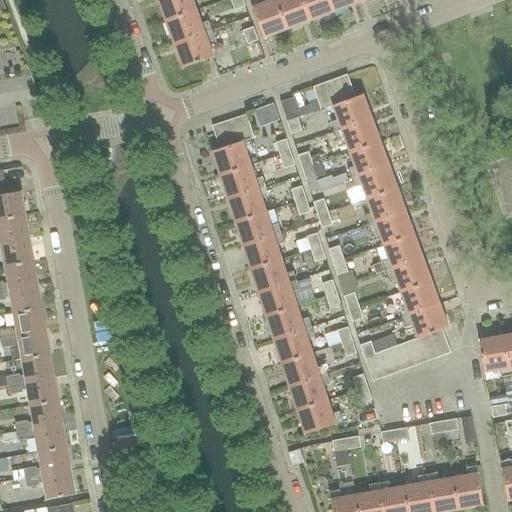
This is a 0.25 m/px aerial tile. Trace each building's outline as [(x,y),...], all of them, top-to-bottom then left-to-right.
[(158,0),(166,22),(197,10),(192,0),(158,0)] [(246,7),(243,0),(231,0),(235,11),(246,7)] [(287,29),(276,0),(273,0),(263,4),(261,0),(252,0),(250,1),(264,38),(287,29)] [(311,21),(303,0),(276,0),(287,29),(311,21)] [(334,12),(329,0),(303,0),(311,21),(334,12)] [(357,3),(356,0),(329,0),(334,12),(357,3)] [(202,24),(197,10),(166,22),(175,45),(212,31),(209,22),(202,24)] [(258,40),(254,27),(243,31),(248,44),(258,40)] [(216,40),(212,31),(175,45),(184,68),(214,57),(209,43),(216,40)] [(348,75),(337,79),(346,102),(356,98),(348,75)] [(346,102),(337,79),(325,83),(334,106),(346,102)] [(334,106),(325,83),(314,87),(322,110),(333,106),(334,106)] [(298,118),(322,110),(314,87),(304,91),(309,104),(304,106),(301,95),(281,102),(291,134),(296,132),(302,130),(298,118)] [(364,95),(356,98),(346,102),(334,106),(333,106),(339,120),(332,123),(335,132),(372,118),(364,95)] [(259,109),(266,126),(284,118),(278,102),(259,109)] [(247,115),(235,119),(243,142),(250,140),(254,138),(247,115)] [(381,141),(372,118),(335,132),(339,141),(345,139),(350,152),(381,141)] [(243,142),(235,119),(224,122),(231,145),(243,142)] [(231,145),(224,122),(213,126),(220,149),(231,145)] [(291,152),(287,139),(276,143),(280,156),(291,152)] [(250,140),(243,142),(231,145),(220,149),(212,151),(220,175),(251,165),(247,151),(254,149),(250,140)] [(389,165),(381,141),(350,152),(356,167),(349,169),(352,178),(389,165)] [(295,166),(291,152),(280,156),(284,169),(295,166)] [(313,166),(309,153),(303,154),(298,155),(303,170),(313,166)] [(323,163),(313,166),(317,178),(327,174),(323,163)] [(256,179),(251,165),(220,175),(228,199),(266,186),(263,177),(256,179)] [(398,188),(389,165),(352,178),(355,188),(362,185),(367,199),(398,188)] [(317,178),(313,166),(303,170),(307,181),(317,178)] [(0,219),(26,215),(22,192),(8,194),(3,170),(0,171),(0,219)] [(273,210),(269,196),(266,186),(228,199),(236,222),(273,210)] [(306,199),(302,187),(292,190),(296,203),(306,199)] [(406,211),(398,188),(367,199),(372,213),(366,216),(369,225),(406,211)] [(310,213),(306,199),(296,203),(300,216),(310,213)] [(329,213),(325,199),(314,202),(319,217),(329,213)] [(281,233),(278,224),(273,210),(236,222),(243,246),(281,233)] [(415,235),(406,211),(369,225),(372,234),(379,232),(384,246),(415,235)] [(333,224),(329,213),(319,217),(322,227),(327,226),(333,224)] [(0,243),(30,238),(26,215),(0,219),(0,235),(0,237),(0,236),(0,243)] [(289,258),(284,243),(281,233),(243,246),(251,269),(282,259),(282,260),(289,258)] [(321,246),(317,233),(307,237),(311,250),(321,246)] [(423,258),(415,235),(384,246),(389,259),(374,265),(377,274),(386,271),(386,272),(423,258)] [(34,262),(30,238),(0,243),(0,250),(3,250),(6,267),(34,262)] [(325,259),(321,246),(311,250),(315,262),(325,259)] [(344,259),(340,246),(329,249),(334,262),(344,259)] [(432,281),(423,258),(386,272),(389,281),(396,278),(401,292),(432,281)] [(286,273),(282,260),(282,259),(251,269),(259,293),(297,281),(293,271),(286,273)] [(349,272),(344,259),(334,262),(338,275),(349,272)] [(0,291),(39,285),(34,262),(6,267),(8,283),(4,284),(3,282),(0,282),(0,291)] [(337,293),(333,280),(322,283),(327,297),(337,293)] [(300,290),(297,281),(259,293),(266,317),(297,306),(293,292),(300,290)] [(440,305),(432,281),(401,292),(406,306),(399,308),(403,318),(440,305)] [(43,308),(39,285),(0,291),(0,300),(6,300),(6,298),(11,297),(14,313),(43,308)] [(341,306),(337,293),(327,297),(331,310),(341,306)] [(359,306),(355,293),(345,296),(349,309),(359,306)] [(449,328),(446,321),(440,305),(403,318),(406,327),(413,325),(418,339),(420,338),(432,334),(443,330),(449,328)] [(312,328),(310,321),(309,318),(302,320),(297,306),(266,317),(274,340),(312,328)] [(364,319),(359,306),(349,309),(353,322),(364,319)] [(47,331),(45,321),(43,308),(14,313),(17,330),(12,331),(12,328),(0,330),(0,334),(1,339),(47,331)] [(353,341),(348,327),(337,331),(342,344),(353,341)] [(315,337),(312,328),(274,340),(282,364),(313,354),(313,353),(308,339),(315,337)] [(451,353),(443,330),(432,334),(440,357),(451,353)] [(51,354),(47,331),(1,339),(3,348),(15,346),(14,344),(19,343),(22,360),(51,354)] [(440,357),(432,334),(420,338),(429,361),(440,357)] [(511,375),(504,336),(480,340),(485,372),(500,370),(501,377),(511,375)] [(382,338),(371,342),(376,354),(387,350),(382,338)] [(420,338),(418,339),(409,342),(418,365),(429,361),(420,338)] [(357,353),(353,341),(342,344),(346,356),(357,353)] [(361,345),(365,358),(376,354),(371,342),(361,345)] [(418,365),(409,342),(398,346),(407,369),(418,365)] [(407,369),(398,346),(387,350),(395,373),(407,369)] [(395,373),(387,350),(376,354),(384,377),(395,373)] [(327,375),(324,365),(319,351),(313,353),(313,354),(282,364),(290,387),(327,375)] [(55,378),(51,354),(22,360),(25,376),(20,377),(20,375),(8,377),(9,386),(55,378)] [(376,354),(365,358),(373,381),(384,377),(376,354)] [(330,384),(327,375),(290,387),(297,411),(328,401),(323,386),(330,384)] [(368,388),(364,375),(353,378),(358,391),(368,388)] [(0,378),(0,387),(9,386),(7,377),(0,378)] [(59,401),(55,378),(9,386),(11,395),(23,393),(23,390),(28,389),(30,406),(59,401)] [(372,400),(368,388),(358,391),(361,403),(372,400)] [(64,424),(59,401),(30,406),(33,422),(29,423),(28,421),(16,423),(18,432),(64,424)] [(333,414),(328,401),(297,411),(305,434),(343,422),(340,412),(333,414)] [(507,415),(506,405),(492,407),(494,417),(507,415)] [(459,430),(457,419),(444,421),(446,432),(459,430)] [(446,432),(444,421),(430,424),(432,434),(446,432)] [(68,447),(64,424),(18,432),(19,441),(31,439),(31,437),(36,436),(39,452),(68,447)] [(410,439),(408,428),(395,430),(397,441),(410,439)] [(397,441),(395,430),(381,432),(383,443),(397,441)] [(18,432),(3,435),(5,444),(19,441),(18,432)] [(361,448),(359,436),(346,439),(349,450),(361,448)] [(349,450),(346,439),(333,441),(335,452),(349,450)] [(72,470),(68,447),(39,452),(42,469),(37,470),(36,467),(24,470),(26,479),(72,470)] [(300,448),(291,451),(295,466),(300,464),(305,463),(300,448)] [(511,500),(511,463),(511,460),(501,462),(508,501),(511,500)] [(468,475),(454,478),(459,510),(484,506),(477,466),(467,468),(468,475)] [(24,470),(12,472),(14,481),(26,479),(24,470)] [(76,494),(72,470),(26,479),(27,487),(40,485),(39,483),(44,482),(47,499),(76,494)] [(447,511),(459,510),(454,478),(439,480),(438,473),(428,475),(434,511),(447,511)] [(434,511),(428,475),(418,477),(419,484),(405,487),(409,511),(434,511)] [(409,511),(405,487),(390,489),(389,482),(379,484),(384,511),(409,511)] [(384,511),(379,484),(369,485),(371,493),(356,495),(358,511),(384,511)] [(358,511),(356,495),(342,498),(340,491),(330,492),(333,511),(358,511)] [(73,511),(72,503),(47,507),(48,511),(73,511)]
